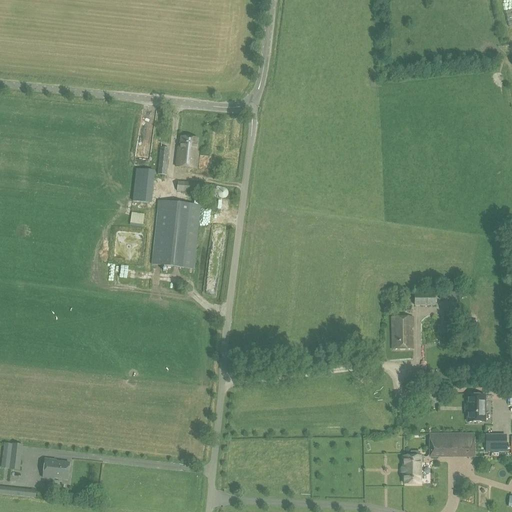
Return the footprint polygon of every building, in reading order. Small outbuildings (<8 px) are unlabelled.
[(198,139),(181,137),(180,148),(178,148),(176,167),(197,169),(199,153),(197,153),(198,139)] [(158,175),(166,176),(169,149),(161,149),(158,175)] [(155,172),(136,169),(133,202),(152,204),(155,172)] [(179,182),(177,192),(216,196),(217,186),(179,182)] [(194,198),(194,205),(200,206),(204,206),(205,199),(194,198)] [(200,206),(194,205),(159,201),(152,265),(194,269),(200,206)] [(142,227),(144,215),(132,213),(130,225),(142,227)] [(440,300),(458,300),(458,292),(440,292),(440,300)] [(435,293),(415,294),(415,307),(435,306),(435,293)] [(392,318),(393,350),(413,350),(413,332),(411,332),(411,328),(413,328),(413,317),(392,318)] [(478,321),(469,321),(468,333),(477,334),(478,321)] [(484,422),(484,396),(468,396),(468,422),(484,422)] [(430,457),(439,457),(474,457),(474,434),(430,435),(430,457)] [(506,435),(496,435),(496,451),(506,451),(506,435)] [(22,447),(12,445),(10,470),(20,471),(22,447)] [(387,467),(399,468),(399,453),(388,452),(387,467)] [(403,468),(403,474),(404,474),(404,484),(420,484),(420,457),(420,452),(411,452),(411,457),(404,458),(404,468),(403,468)] [(54,479),(67,480),(69,463),(56,462),(56,461),(45,459),(43,479),(54,480),(54,479)] [(103,462),(101,478),(116,480),(118,464),(103,462)] [(46,491),(63,493),(64,485),(47,483),(46,491)] [(0,494),(36,498),(36,491),(0,487),(0,494)]
